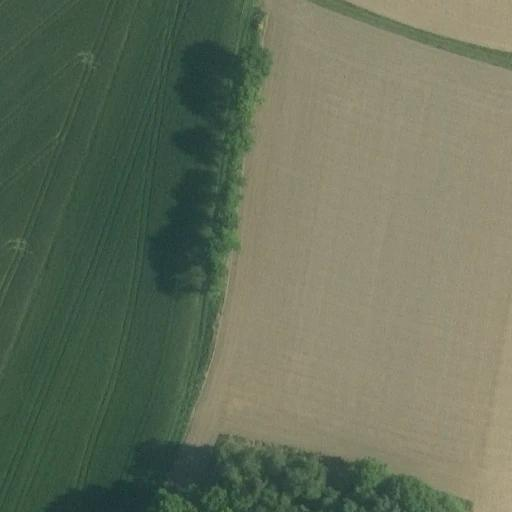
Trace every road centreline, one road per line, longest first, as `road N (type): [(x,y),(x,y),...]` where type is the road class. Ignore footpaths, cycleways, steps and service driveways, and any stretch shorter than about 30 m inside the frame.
road 1 (track): [(184,412),(249,0)]
road 2 (track): [(323,0),(511,66)]
